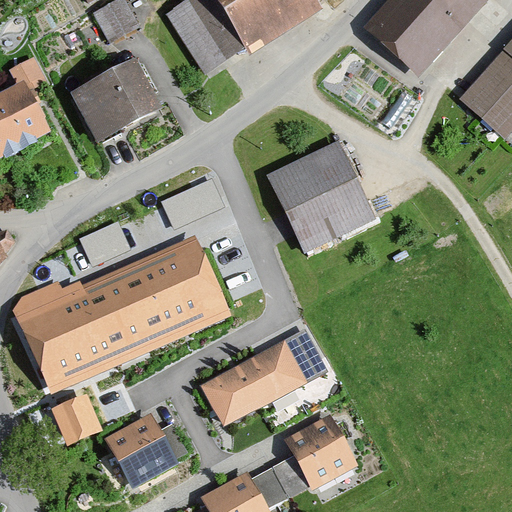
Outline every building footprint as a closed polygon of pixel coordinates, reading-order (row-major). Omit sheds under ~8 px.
[(110,43),(142,30),(129,0),(116,0),(95,8),(110,43)] [(195,0),(171,15),(211,78),(254,52),(257,57),(332,11),(324,0),(195,0)] [(484,0),(400,0),(370,34),(417,76),(484,0)] [(511,51),(466,103),(504,137),(511,128),(511,51)] [(0,164),(60,135),(38,93),(56,83),(43,57),(15,72),(23,87),(0,98),(0,164)] [(146,59),(77,96),(105,148),(137,130),(141,137),(177,117),(146,59)] [(307,254),(371,223),(336,153),(272,185),(307,254)] [(173,226),(227,210),(217,179),(164,196),(173,226)] [(77,238),(90,270),(106,264),(108,270),(138,258),(122,219),(77,238)] [(0,234),(0,264),(14,256),(0,234)] [(55,395),(226,321),(192,242),(20,317),(55,395)] [(304,386),(283,348),(205,391),(225,429),(304,386)] [(86,397),(56,409),(69,442),(99,429),(86,397)] [(133,491),(174,468),(149,423),(108,445),(133,491)] [(353,469),(329,424),(289,445),(313,491),(353,469)] [(262,511),(246,481),(205,503),(210,511),(262,511)]
